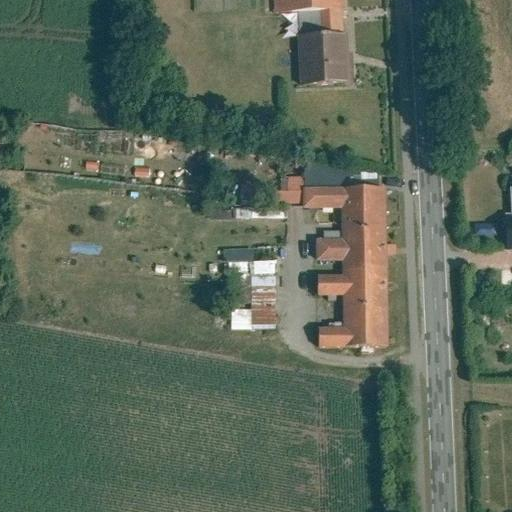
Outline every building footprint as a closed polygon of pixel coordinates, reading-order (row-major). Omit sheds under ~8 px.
[(352,0),(281,0),(282,16),(326,14),(327,36),(304,38),(306,87),(356,84),(352,0)] [(196,155),(194,169),(222,172),(224,159),(196,155)] [(297,204),(293,181),(278,183),(280,193),(257,197),(256,187),(225,192),(226,199),(237,197),(239,213),(297,204)] [(389,189),(305,191),(306,212),(343,211),(344,240),(320,240),(321,262),(345,262),(345,277),(321,278),(321,299),(347,299),(347,331),(320,331),(321,351),(391,350),(389,189)] [(251,264),(251,253),(220,253),(221,265),(251,264)] [(253,264),(272,263),(272,253),(252,254),(253,264)] [(230,335),(275,333),(273,265),(248,266),(250,313),(229,314),(230,335)] [(248,282),(248,266),(223,266),(223,282),(248,282)]
